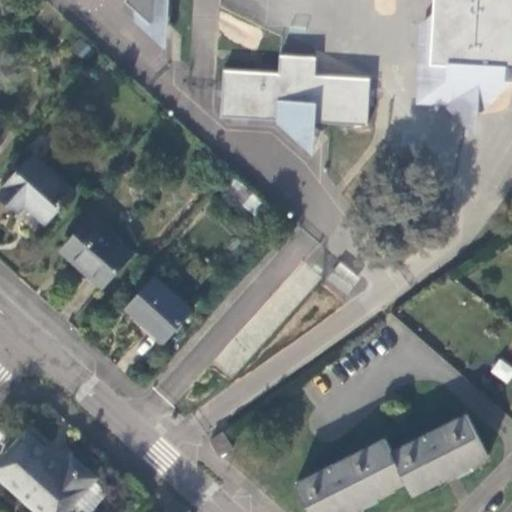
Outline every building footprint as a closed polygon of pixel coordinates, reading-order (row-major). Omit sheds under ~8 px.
[(126,0),(152,23),(164,11),(164,0),(126,0)] [(511,0),(435,0),(434,26),(432,63),(449,64),(448,81),(474,106),(501,78),(511,78),(511,0)] [(473,127),(474,106),(448,81),(449,64),(432,63),(434,26),(424,25),(420,102),(447,103),(473,127)] [(276,119),(297,138),(312,122),(338,123),(368,125),(371,77),(316,74),(317,56),(280,53),(279,71),(224,68),(221,116),(276,119)] [(312,122),(297,138),(314,153),(312,122)] [(80,196),(34,155),(1,191),(21,209),(27,202),(36,211),(53,226),(80,196)] [(135,251),(94,215),(64,249),(83,266),(105,285),(135,251)] [(195,310),(157,276),(129,307),(148,325),(167,341),(195,310)] [(489,372),(508,384),(511,376),(511,366),(498,358),(489,372)] [(384,437),(297,482),(312,511),(354,511),(364,507),(362,502),(376,495),(378,499),(394,491),(393,486),(405,480),(413,493),(428,485),(431,490),(460,475),(457,470),(472,463),(475,467),(491,458),(466,413),(392,449),(384,437)] [(230,442),(221,427),(208,437),(217,450),(230,442)] [(0,473),(43,511),(64,511),(96,477),(73,457),(65,466),(48,451),(28,434),(0,465),(0,473)]
